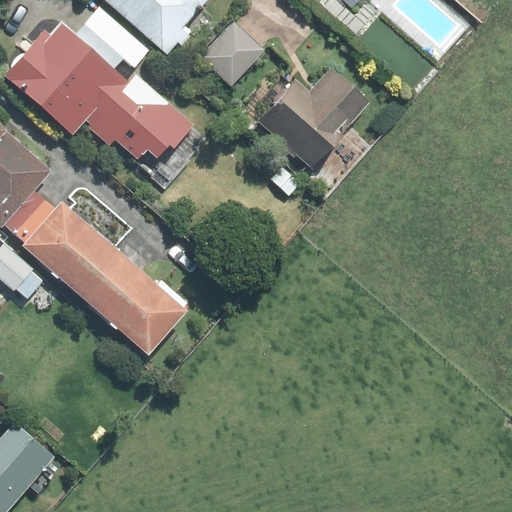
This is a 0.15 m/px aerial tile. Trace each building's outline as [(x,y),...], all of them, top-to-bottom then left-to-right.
[(93,0),(160,58),(170,47),(174,51),(187,36),(180,31),(206,0),(93,0)] [(433,55),(461,24),(433,0),(395,0),(385,12),(433,55)] [(43,37),(37,32),(0,75),(0,81),(68,139),(78,127),(105,150),(109,144),(132,163),(138,155),(148,163),(159,150),(164,155),(188,127),(127,76),(121,83),(110,74),(118,64),(128,72),(145,52),(96,10),(72,39),(54,24),(43,37)] [(262,49),(230,25),(199,67),(230,90),(262,49)] [(305,92),(292,81),(255,129),(307,170),(360,105),(320,73),(305,92)] [(0,132),(0,227),(47,174),(0,132)] [(35,192),(2,230),(20,245),(15,250),(139,360),(184,309),(154,283),(147,291),(35,192)] [(0,287),(8,295),(12,291),(24,301),(39,284),(0,249),(0,287)] [(0,431),(0,511),(4,511),(50,459),(8,422),(0,431)]
